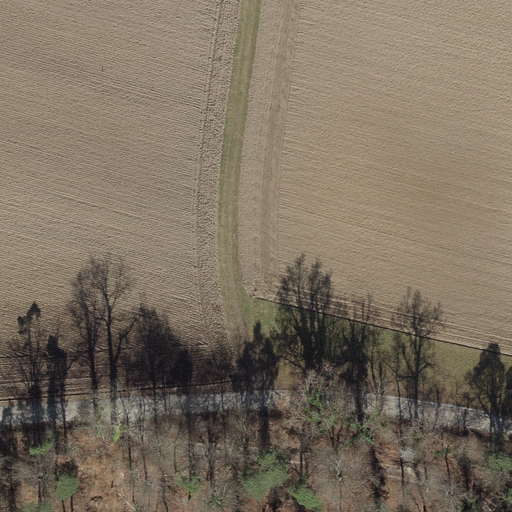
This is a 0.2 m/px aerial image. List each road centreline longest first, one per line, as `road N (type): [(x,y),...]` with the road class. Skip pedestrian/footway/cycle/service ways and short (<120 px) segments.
road 1 (unclassified): [(511,426),(413,407),(270,400),(0,413)]
road 2 (track): [(270,400),(234,299),(222,186),(252,0)]
